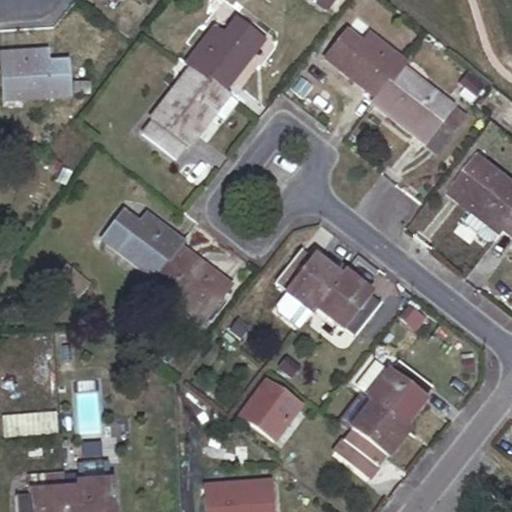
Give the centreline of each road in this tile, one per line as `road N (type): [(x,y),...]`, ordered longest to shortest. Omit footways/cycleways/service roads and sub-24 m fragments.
road 1 (residential): [(310,193),(260,246),(212,210),(282,120),(324,150)]
road 2 (residential): [(511,346),(310,193)]
road 3 (residential): [(511,388),(415,511)]
